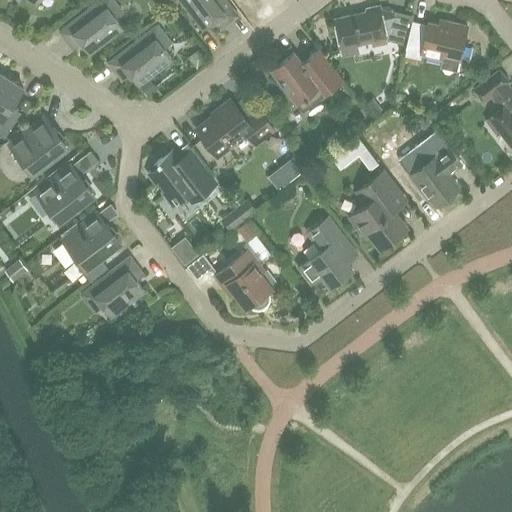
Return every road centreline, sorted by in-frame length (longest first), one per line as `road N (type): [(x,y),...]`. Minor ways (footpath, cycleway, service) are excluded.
road 1 (residential): [(138,127),(125,206),(149,241),(227,336),(295,346),(511,181)]
road 2 (residential): [(138,127),(312,0)]
road 3 (residential): [(138,127),(0,39)]
